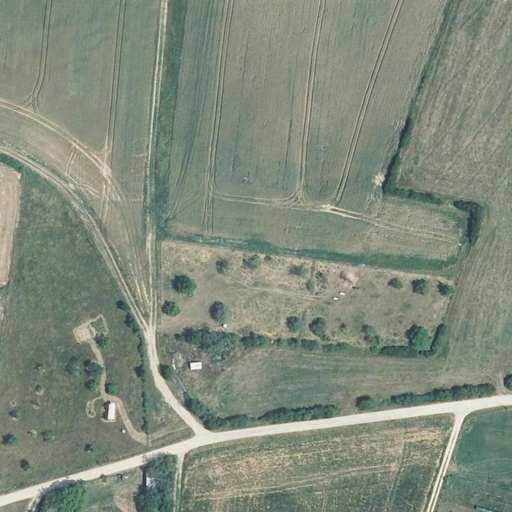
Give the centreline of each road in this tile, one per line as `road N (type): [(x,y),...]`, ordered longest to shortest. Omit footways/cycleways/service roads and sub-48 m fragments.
road 1 (track): [(0,500),(210,439),(511,400)]
road 2 (track): [(167,0),(148,205),(154,356),(161,384),(210,439)]
road 3 (track): [(0,147),(83,206),(153,339)]
road 4 (track): [(150,230),(357,258)]
